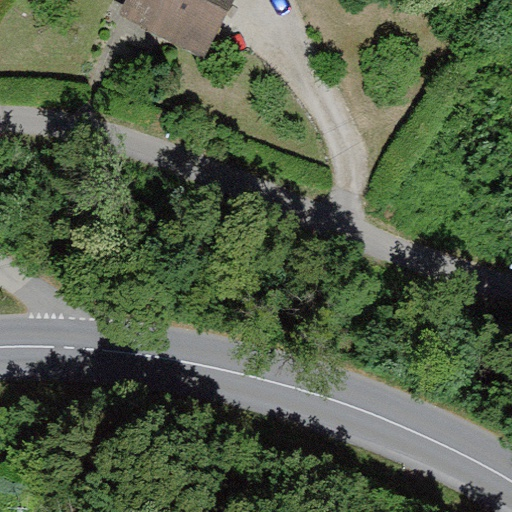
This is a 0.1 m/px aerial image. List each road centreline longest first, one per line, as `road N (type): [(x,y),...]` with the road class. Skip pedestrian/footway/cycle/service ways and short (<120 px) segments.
road 1 (residential): [(511,309),(389,293),(261,230),(133,149),(0,122)]
road 2 (tertiary): [(511,487),(409,430),(283,387),(104,351)]
road 3 (residential): [(0,269),(104,351)]
